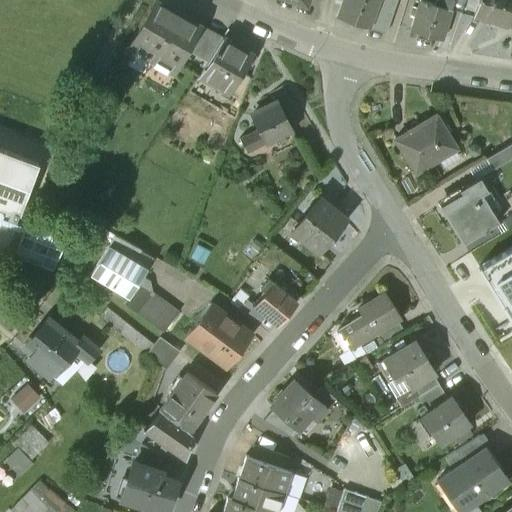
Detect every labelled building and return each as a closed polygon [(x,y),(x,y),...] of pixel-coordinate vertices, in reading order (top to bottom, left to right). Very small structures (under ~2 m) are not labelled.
[(342,0),(344,0),(338,18),(370,29),(379,0),(342,0)] [(379,0),(370,29),(386,34),(397,0),(379,0)] [(447,0),(436,0),(435,6),(420,1),(417,10),(413,8),(411,16),(415,17),(411,31),(442,41),(451,11),(450,10),(453,2),(447,0)] [(453,0),(453,2),(450,10),(451,11),(462,14),(465,0),(453,0)] [(511,0),(478,0),(473,16),(507,27),(511,10),(511,0)] [(156,4),(132,46),(155,59),(179,17),(156,4)] [(200,29),(179,17),(155,59),(177,71),(186,54),(200,29)] [(223,41),(200,29),(186,54),(209,66),(223,41)] [(250,56),(223,41),(209,66),(201,80),(227,96),(229,97),(241,76),(241,75),(240,74),(250,56)] [(241,76),(229,97),(227,96),(242,105),(250,85),(252,81),(241,76)] [(277,103),(252,116),(257,126),(267,145),(291,132),(277,103)] [(436,116),(395,141),(416,176),(439,162),(436,157),(454,146),(436,116)] [(257,126),(238,136),(247,155),(267,145),(257,126)] [(511,147),(511,145),(486,160),(494,172),(511,160),(511,147)] [(0,249),(6,252),(20,217),(37,168),(0,155),(0,249)] [(479,179),(459,191),(461,195),(440,207),(450,223),(453,221),(456,227),(465,238),(482,231),(483,233),(498,223),(482,196),(488,192),(479,179)] [(319,201),(293,233),(319,254),(345,222),(319,201)] [(128,244),(103,230),(96,242),(108,249),(108,248),(121,255),(128,244)] [(121,255),(108,248),(108,249),(92,275),(129,298),(137,286),(138,284),(146,271),(121,255)] [(511,325),(511,249),(478,269),(511,325)] [(297,303),(268,280),(260,289),(264,292),(252,306),(277,327),(297,303)] [(178,314),(138,284),(137,286),(129,298),(125,305),(163,334),(178,314)] [(385,295),(357,311),(361,318),(338,333),(350,353),(377,337),(398,324),(401,322),(385,295)] [(269,336),(277,327),(252,306),(245,300),(237,311),(269,336)] [(251,334),(210,304),(186,337),(227,368),(251,334)] [(65,318),(56,329),(76,345),(82,338),(84,334),(65,318)] [(48,322),(25,348),(34,355),(53,371),(55,373),(73,351),(77,346),(76,345),(56,329),(48,322)] [(398,324),(377,337),(383,347),(404,334),(398,324)] [(98,352),(82,338),(76,345),(77,346),(73,351),(88,364),(98,352)] [(180,353),(160,339),(147,357),(166,372),(180,353)] [(435,376),(415,343),(377,366),(389,386),(402,377),(411,391),(412,390),(432,378),(435,376)] [(53,371),(34,355),(30,360),(49,376),(53,371)] [(187,375),(171,398),(162,412),(163,413),(189,434),(216,395),(187,375)] [(432,378),(412,390),(418,400),(438,388),(432,378)] [(17,395),(29,408),(45,393),(33,380),(17,395)] [(313,396),(294,381),(271,409),(274,411),(298,432),(312,416),(318,421),(328,409),(313,396)] [(335,400),(320,388),(313,396),(328,409),(335,400)] [(438,388),(418,400),(428,415),(447,401),(438,388)] [(428,415),(422,420),(440,446),(470,425),(452,398),(447,401),(428,415)] [(298,432),(274,411),(264,422),(292,440),(298,432)] [(189,434),(163,413),(148,429),(145,431),(148,433),(186,460),(193,436),(190,435),(189,434)] [(142,427),(130,437),(140,444),(141,444),(148,433),(145,431),(148,429),(142,427)] [(479,438),(455,453),(463,464),(486,447),(479,438)] [(141,444),(140,444),(134,463),(159,471),(163,458),(141,444)] [(18,445),(4,457),(19,473),(32,460),(18,445)] [(463,464),(442,478),(466,511),(465,511),(479,511),(475,505),(509,481),(486,447),(463,464)] [(292,461),(254,448),(250,459),(288,472),(292,461)] [(250,459),(246,458),(239,478),(284,495),(291,474),(288,472),(250,459)] [(134,463),(132,463),(121,500),(158,511),(166,511),(177,481),(160,476),(161,472),(159,471),(134,463)] [(277,511),(284,495),(239,478),(231,499),(267,511),(277,511)] [(348,511),(355,494),(344,490),(335,511),(348,511)] [(355,494),(348,511),(361,511),(366,498),(355,494)] [(267,511),(231,499),(227,498),(222,511),(267,511)] [(376,511),(380,503),(366,498),(361,511),(376,511)] [(56,511),(47,503),(38,511),(56,511)]
